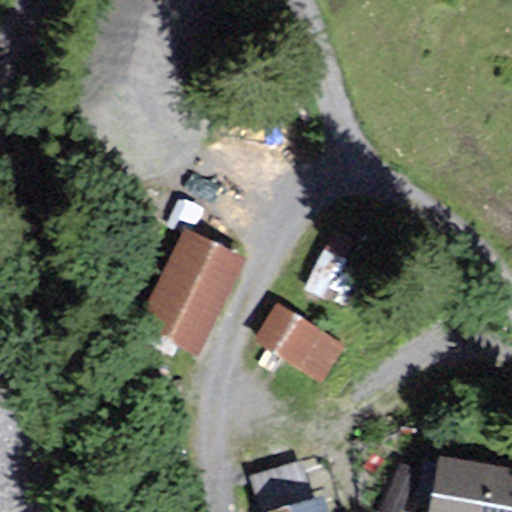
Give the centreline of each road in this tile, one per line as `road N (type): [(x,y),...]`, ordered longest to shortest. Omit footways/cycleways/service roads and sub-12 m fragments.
road 1 (track): [(215,511),(211,461),(225,360),(263,257),(345,148)]
road 2 (track): [(511,303),(460,241),(345,148),(295,0)]
